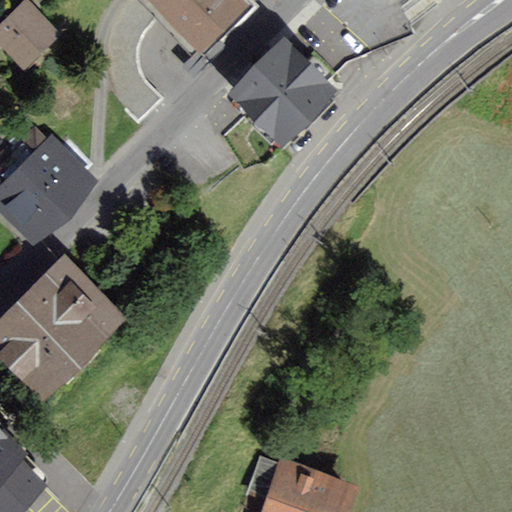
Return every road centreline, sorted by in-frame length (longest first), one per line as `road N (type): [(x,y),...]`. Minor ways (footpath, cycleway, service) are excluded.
road 1 (secondary): [(110,511),(296,201),(402,79),(501,0)]
road 2 (residential): [(0,293),(291,0)]
